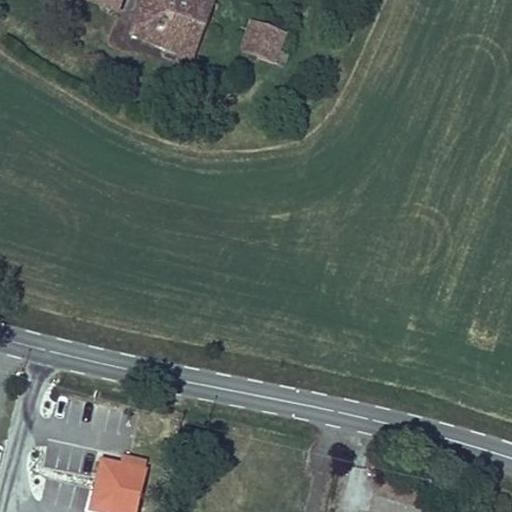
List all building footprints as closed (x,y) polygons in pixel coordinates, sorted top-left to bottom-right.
[(74,0),(105,12),(109,0),(74,0)] [(131,0),(109,0),(105,12),(124,19),(131,0)] [(146,0),(132,38),(182,57),(190,34),(204,40),(219,0),(146,0)] [(289,38),(253,26),(243,55),(283,68),(287,56),(283,55),(289,38)] [(204,40),(190,34),(182,57),(196,63),(204,40)] [(98,511),(143,511),(151,479),(108,469),(98,511)]
